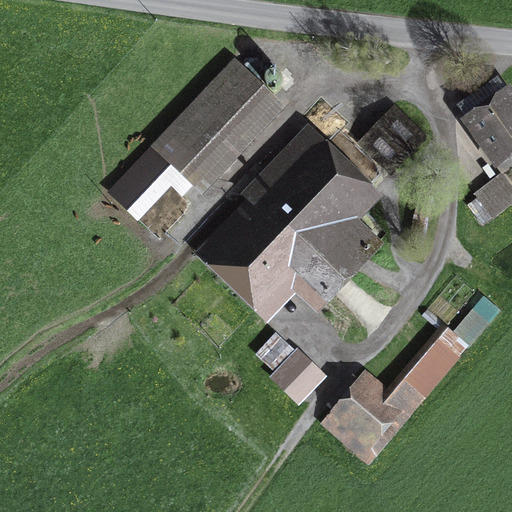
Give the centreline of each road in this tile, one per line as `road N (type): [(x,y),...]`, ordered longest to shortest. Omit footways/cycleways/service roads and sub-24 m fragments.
road 1 (track): [(0,393),(69,336),(148,295),(318,97),(364,88),(427,98)]
road 2 (track): [(313,348),(342,362),(363,357),(440,257),(450,210),(442,139),(427,98),(425,33)]
road 3 (tertiary): [(150,0),(511,41)]
road 4 (track): [(242,511),(342,362)]
